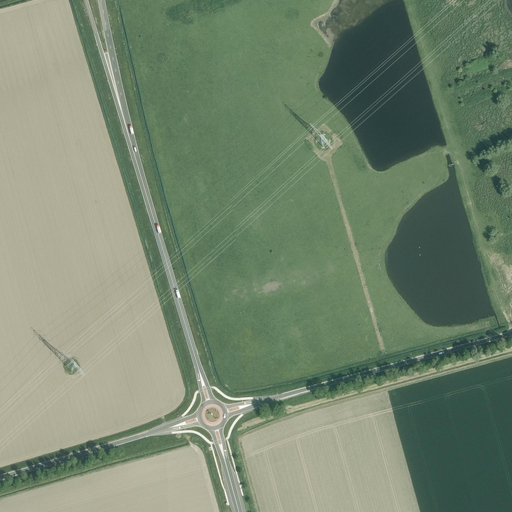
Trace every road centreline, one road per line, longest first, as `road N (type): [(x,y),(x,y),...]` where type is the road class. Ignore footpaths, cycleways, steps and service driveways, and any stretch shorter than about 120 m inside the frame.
road 1 (motorway): [(194,355),(120,109)]
road 2 (tertiary): [(270,399),(511,333)]
road 3 (unclassified): [(156,431),(0,478)]
